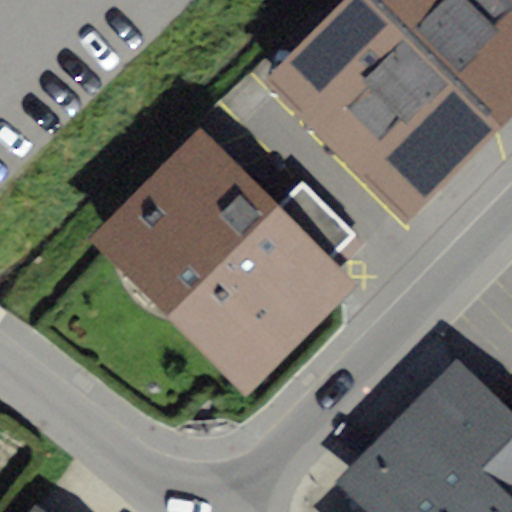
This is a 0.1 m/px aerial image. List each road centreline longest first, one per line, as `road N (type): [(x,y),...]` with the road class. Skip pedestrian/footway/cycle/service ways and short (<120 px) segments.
road 1 (residential): [(232,511),(511,220)]
road 2 (residential): [(0,372),(177,511)]
